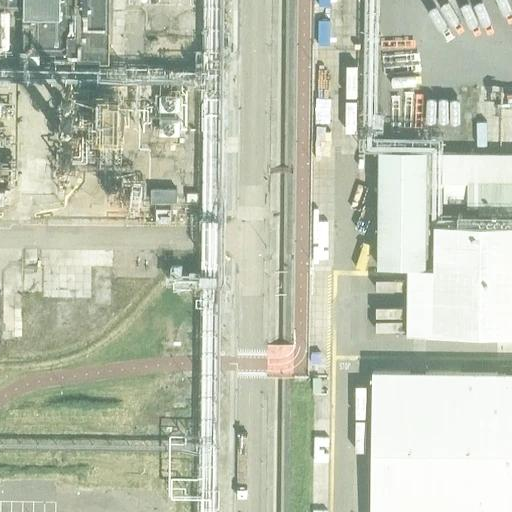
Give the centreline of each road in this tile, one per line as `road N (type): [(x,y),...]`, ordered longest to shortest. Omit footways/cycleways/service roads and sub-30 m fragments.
road 1 (unknown): [(343,342),(348,511)]
road 2 (unknown): [(511,332),(343,342)]
road 3 (unknown): [(124,511),(0,502)]
